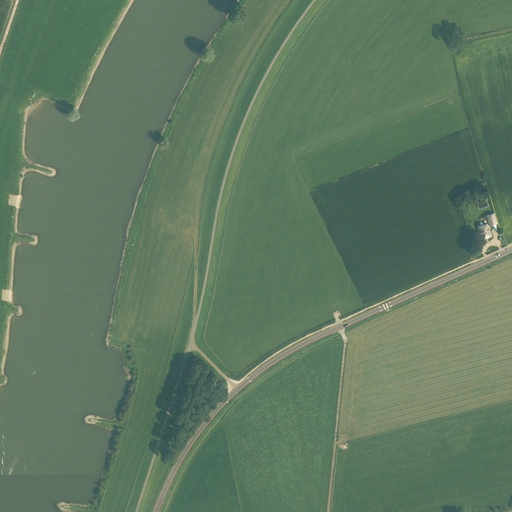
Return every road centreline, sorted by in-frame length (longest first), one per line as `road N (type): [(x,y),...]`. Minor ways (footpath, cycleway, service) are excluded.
road 1 (tertiary): [(156,511),(177,463),(230,395),(339,328)]
road 2 (tertiary): [(339,328),(511,251)]
road 3 (unclassified): [(327,511),(339,328)]
